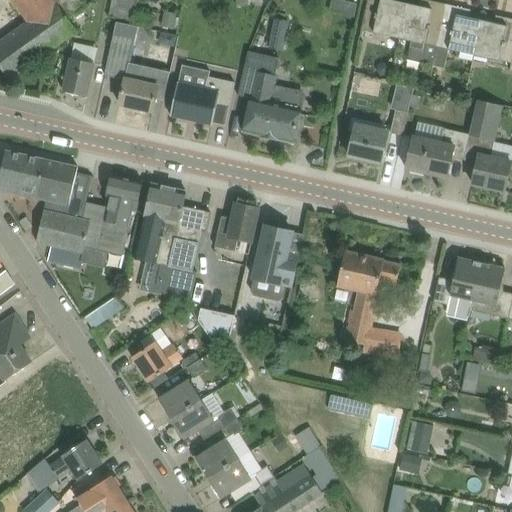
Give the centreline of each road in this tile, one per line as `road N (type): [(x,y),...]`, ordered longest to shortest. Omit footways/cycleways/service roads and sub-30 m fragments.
road 1 (tertiary): [(511,231),(0,120)]
road 2 (residential): [(188,511),(0,224)]
